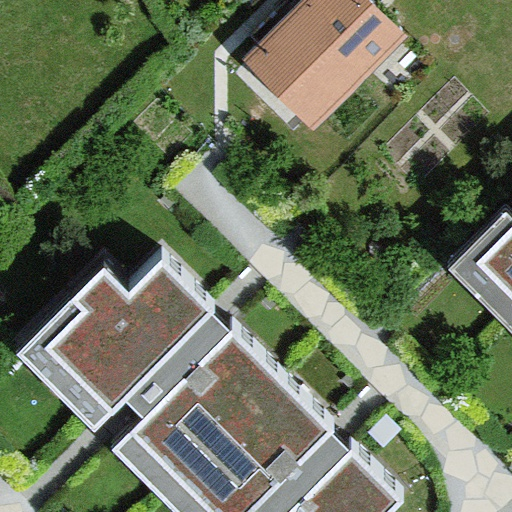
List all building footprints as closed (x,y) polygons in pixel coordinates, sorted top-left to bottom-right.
[(316,130),(409,36),(372,0),(302,0),(244,59),(316,130)] [(511,217),(479,250),(511,282),(511,217)] [(205,300),(156,251),(123,284),(97,259),(68,289),(78,298),(41,336),(105,400),(205,300)] [(232,511),(325,420),(227,323),(128,422),(218,511),(232,511)] [(374,511),(395,491),(346,442),(276,511),(374,511)]
